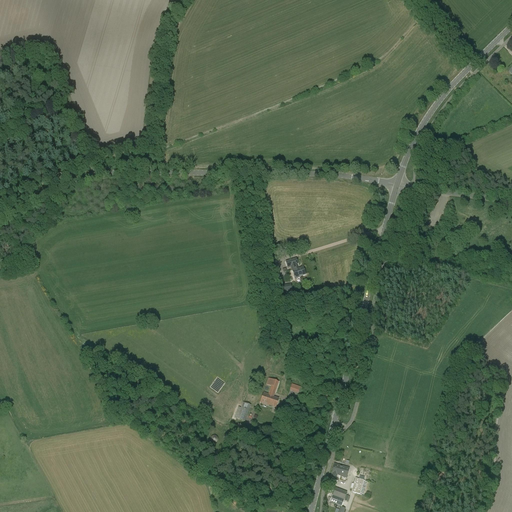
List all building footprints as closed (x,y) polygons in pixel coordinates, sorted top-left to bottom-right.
[(289,261),(286,262),(288,269),(291,268),(292,270),(292,271),(293,275),(304,271),(303,267),(298,269),(297,265),(298,265),(296,259),(289,261)] [(304,271),(293,275),(295,279),(299,278),(299,277),(305,275),(304,271)] [(291,284),(278,286),(280,293),(292,290),(291,284)] [(264,393),(261,402),(269,405),(276,408),(279,399),(273,397),(274,397),(278,383),(268,379),(266,385),(271,387),(268,395),(264,393)] [(238,407),(234,418),(245,422),(251,406),(242,403),(241,408),(238,407)] [(332,474),(331,478),(336,479),(337,476),(341,477),(346,479),(349,469),(334,464),(331,474),(332,474)] [(355,478),(351,492),(360,495),(364,481),(355,478)] [(335,488),(332,496),(344,501),(346,496),(347,493),(335,488)] [(331,499),(330,502),(341,507),(344,501),(332,496),(331,499)]
